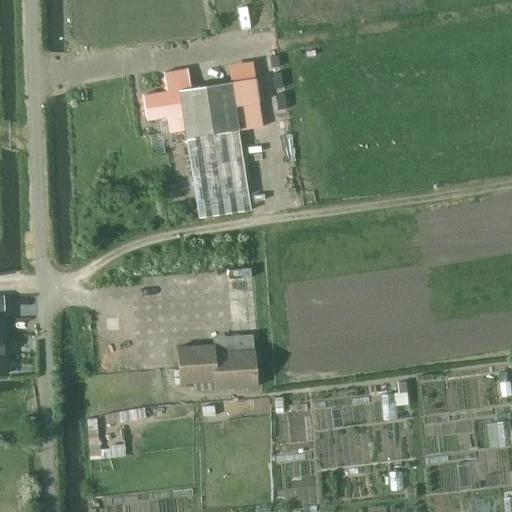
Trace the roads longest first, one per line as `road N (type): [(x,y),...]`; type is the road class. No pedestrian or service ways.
road 1 (unclassified): [(32,0),(47,511)]
road 2 (track): [(40,282),(72,278),(162,237),(511,182)]
